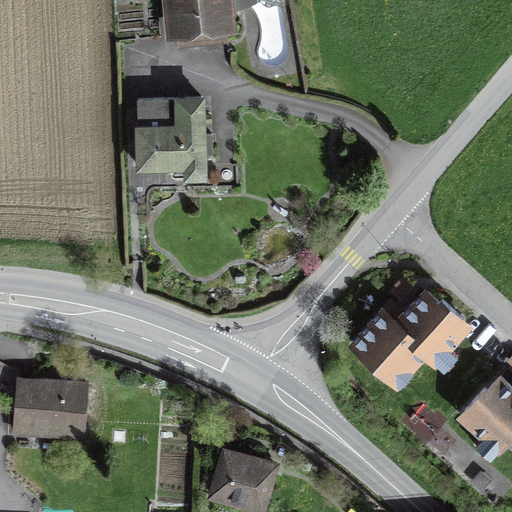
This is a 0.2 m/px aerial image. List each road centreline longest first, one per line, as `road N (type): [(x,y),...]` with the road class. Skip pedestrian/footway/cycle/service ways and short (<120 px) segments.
road 1 (tertiary): [(0,298),(111,319),(250,378)]
road 2 (tertiary): [(250,378),(324,427),(422,511)]
road 3 (unclassified): [(250,378),(386,218)]
road 4 (unclassified): [(386,218),(511,74)]
road 5 (residential): [(386,218),(511,326)]
